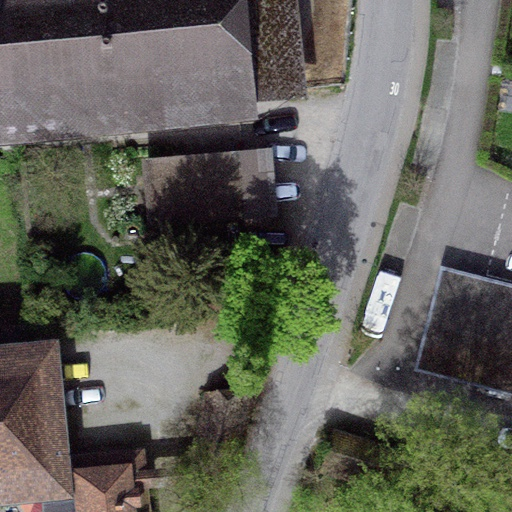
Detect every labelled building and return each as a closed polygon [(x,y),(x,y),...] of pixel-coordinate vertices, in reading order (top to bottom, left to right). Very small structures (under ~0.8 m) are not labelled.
[(0,0),(0,117),(293,90),(284,0),(0,0)] [(155,172),(159,223),(239,217),(235,166),(155,172)] [(193,258),(195,300),(258,296),(256,254),(193,258)] [(418,361),(503,383),(511,345),(511,336),(480,328),(487,297),(438,284),(418,361)] [(66,451),(54,453),(45,361),(0,365),(0,490),(69,484),(67,468),(66,451)] [(206,395),(187,475),(235,475),(254,392),(206,395)] [(337,438),(327,470),(375,485),(385,452),(337,438)] [(69,484),(72,511),(140,511),(137,480),(135,462),(67,468),(69,484)]
